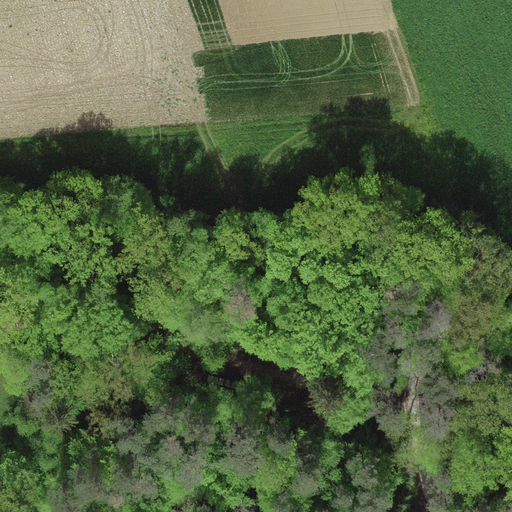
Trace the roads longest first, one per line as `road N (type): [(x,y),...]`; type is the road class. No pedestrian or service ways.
road 1 (track): [(414,372),(399,384),(345,389),(94,324),(0,321)]
road 2 (residential): [(436,511),(414,421),(414,372),(444,331),(511,281)]
